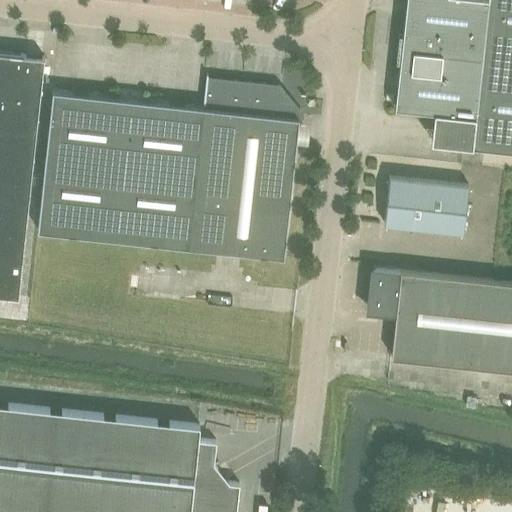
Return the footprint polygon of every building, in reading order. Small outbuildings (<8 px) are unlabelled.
[(395,101),(395,106),(434,110),(431,140),(471,145),(511,149),(511,0),(406,0),(403,33),(396,93),(395,101)] [(0,54),(0,172),(30,176),(42,59),(0,54)] [(39,231),(188,246),(229,250),(284,256),(299,118),(293,117),(294,106),(277,86),(206,78),(203,108),(54,92),(39,231)] [(30,176),(0,172),(0,295),(18,297),(30,176)] [(392,176),(387,224),(465,232),(470,185),(392,176)] [(376,312),(399,315),(395,356),(511,368),(511,281),(380,268),(377,300),(379,300),(378,306),(376,305),(376,312)] [(235,511),(239,482),(229,481),(213,461),(216,440),(198,438),(199,424),(0,402),(0,511),(235,511)]
